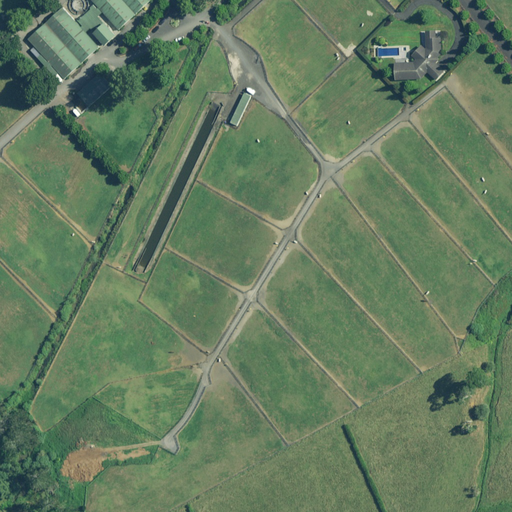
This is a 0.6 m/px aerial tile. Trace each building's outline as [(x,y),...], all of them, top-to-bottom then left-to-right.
[(82,0),(114,34),(150,1),(149,0),(82,0)] [(23,44),(59,83),(93,51),(57,12),(23,44)] [(90,35),(100,47),(111,37),(101,25),(90,35)] [(438,57),(442,53),(442,30),(427,31),(427,49),(422,45),(410,57),(415,61),(415,62),(396,63),(396,80),(422,79),(428,73),(436,81),(445,71),(436,63),(440,59),(438,57)] [(96,77),(73,96),(86,110),(108,92),(96,77)] [(249,101),(241,97),(226,129),(234,133),(249,101)]
